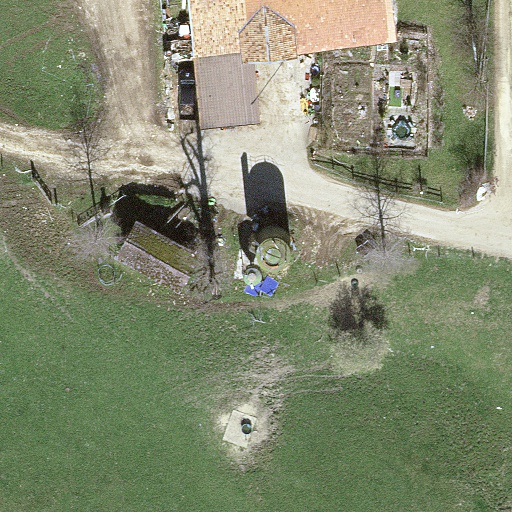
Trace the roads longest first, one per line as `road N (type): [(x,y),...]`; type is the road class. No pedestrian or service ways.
road 1 (track): [(511,226),(0,125)]
road 2 (track): [(457,0),(464,217)]
